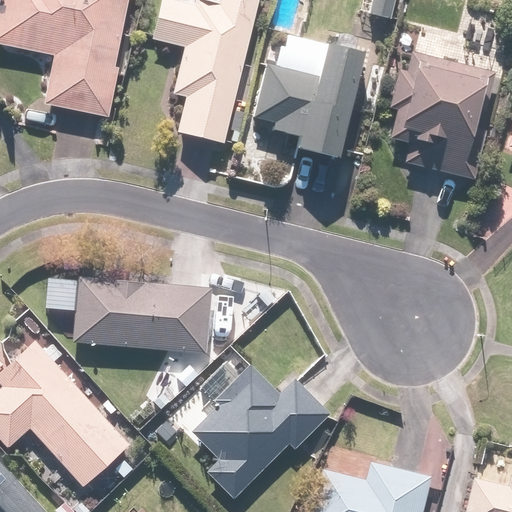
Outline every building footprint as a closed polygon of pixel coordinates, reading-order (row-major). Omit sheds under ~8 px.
[(2,0),(0,14),(0,45),(55,57),(45,105),(111,119),(121,68),(117,67),(131,0),(134,0),(135,0),(2,0)] [(226,144),(261,0),(163,0),(154,38),(187,46),(176,95),(187,98),(179,133),(226,144)] [(398,0),(375,0),(372,14),(394,19),(398,0)] [(344,158),(368,57),(327,48),(321,76),(269,63),(256,119),(276,123),(274,130),(301,136),(299,147),(344,158)] [(492,73),(411,55),(408,71),(403,70),(394,107),(400,108),(393,139),(411,143),(407,164),(473,178),(476,164),(472,163),(492,73)] [(78,275),(74,344),(208,353),(213,285),(78,275)] [(55,361),(61,355),(52,345),(45,350),(37,341),(0,374),(0,383),(1,385),(0,386),(0,391),(4,396),(0,398),(0,437),(9,447),(30,428),(83,486),(130,443),(55,361)] [(260,381),(246,367),(234,379),(229,374),(211,391),(221,401),(191,430),(219,459),(208,469),(234,496),(289,443),(294,449),(333,411),(297,374),(281,391),(266,376),(260,381)] [(0,511),(80,511),(68,499),(54,511),(51,511),(0,457),(0,511)] [(422,511),(431,478),(370,463),(367,477),(323,466),(311,511),(422,511)] [(511,511),(511,472),(477,465),(467,511),(511,511)]
